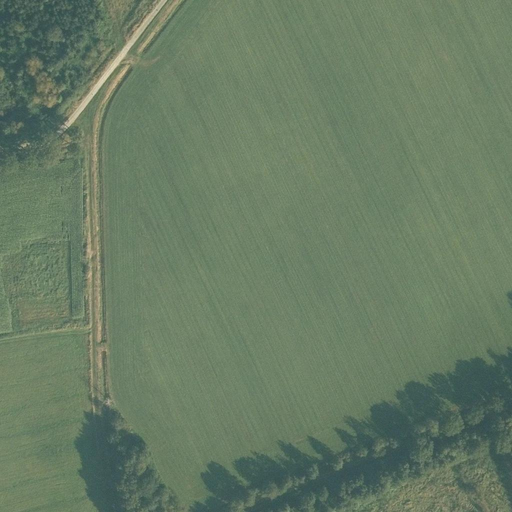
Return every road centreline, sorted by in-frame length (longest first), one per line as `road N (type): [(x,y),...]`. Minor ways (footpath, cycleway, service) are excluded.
road 1 (track): [(110,68),(94,115),(91,164),(98,430),(112,511)]
road 2 (track): [(511,399),(231,511)]
road 3 (unclassified): [(0,149),(58,133),(163,0)]
